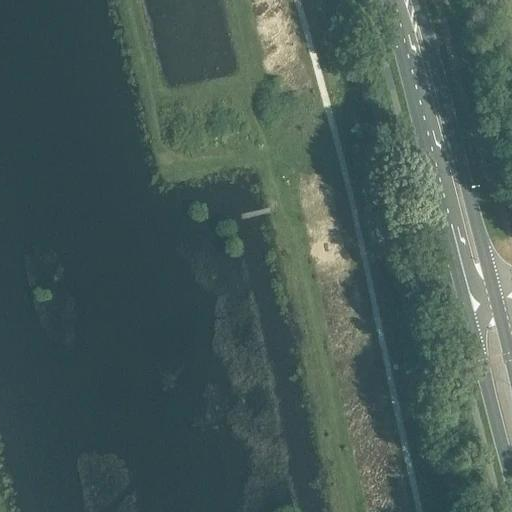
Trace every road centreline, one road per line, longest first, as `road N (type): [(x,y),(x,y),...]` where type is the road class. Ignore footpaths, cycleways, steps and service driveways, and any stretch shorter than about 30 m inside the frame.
road 1 (primary): [(390,0),(511,485)]
road 2 (primary): [(511,365),(411,0)]
